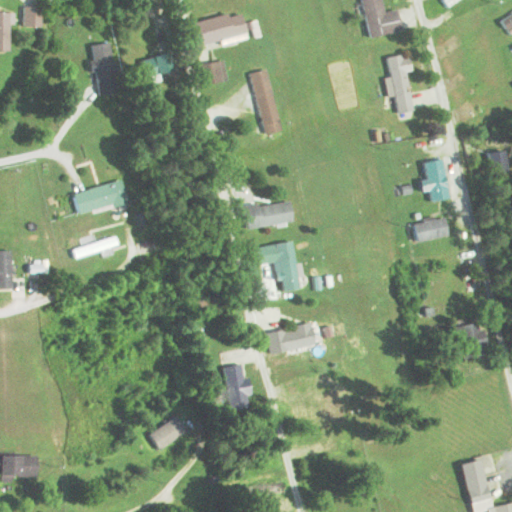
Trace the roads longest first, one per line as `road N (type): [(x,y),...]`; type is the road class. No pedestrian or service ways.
road 1 (residential): [(175,0),(297,511)]
road 2 (residential): [(511,390),(416,0)]
